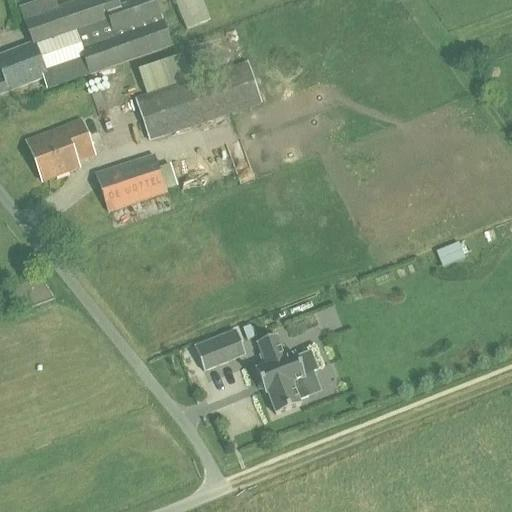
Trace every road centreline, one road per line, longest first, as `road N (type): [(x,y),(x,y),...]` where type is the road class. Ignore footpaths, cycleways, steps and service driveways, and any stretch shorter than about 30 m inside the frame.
road 1 (unclassified): [(165,511),(216,490),(212,468),(0,199)]
road 2 (track): [(216,490),(511,377)]
